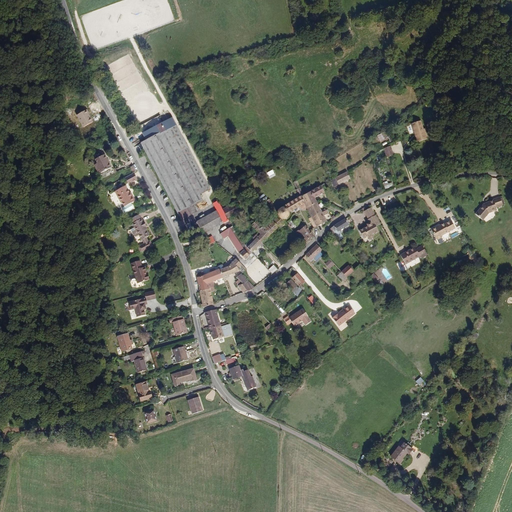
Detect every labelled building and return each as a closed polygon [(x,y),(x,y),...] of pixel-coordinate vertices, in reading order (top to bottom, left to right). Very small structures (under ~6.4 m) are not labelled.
[(166,126),(153,134),(146,138),(149,145),(144,148),(185,217),(193,212),(199,208),(208,203),(204,197),(214,191),(173,122),(166,126)] [(417,129),(408,134),(410,139),(420,134),(417,129)] [(429,150),(423,138),(420,134),(410,139),(419,155),(423,153),(429,150)] [(392,162),(402,157),(396,148),(390,151),(392,162)] [(106,175),(117,169),(107,151),(98,156),(102,163),(100,164),(106,175)] [(133,179),(139,176),(136,169),(134,170),(127,173),(130,178),(132,177),(133,179)] [(340,192),(356,184),(351,174),(334,183),(340,192)] [(135,190),(133,191),(128,182),(117,188),(124,200),(125,199),(128,203),(127,204),(128,205),(127,205),(129,208),(130,209),(138,204),(135,199),(138,197),(135,190)] [(327,194),(323,187),(302,197),(307,205),(309,208),(319,204),(317,199),(327,194)] [(497,206),(504,202),(500,195),(493,198),(493,199),(490,200),(486,201),(487,202),(483,204),(476,213),(484,219),(488,212),(493,209),(493,210),(498,208),(497,206)] [(274,211),(274,212),(276,216),(284,219),(284,218),(285,218),(286,217),(286,216),(287,216),(287,215),(288,214),(288,213),(307,205),(302,197),(284,206),(283,206),(282,205),(281,205),(280,205),(279,206),(278,206),(277,207),(276,207),(276,208),(275,209),(274,210),(274,211)] [(229,221),(232,219),(232,217),(226,207),(224,204),(222,199),(215,203),(219,210),(220,209),(229,221)] [(244,209),(239,200),(232,203),(226,207),(232,217),(244,209)] [(327,210),(323,212),(319,204),(309,208),(318,228),(326,220),(325,217),(329,215),(327,210)] [(196,218),(203,214),(199,208),(193,212),(196,218)] [(204,236),(229,221),(220,209),(219,210),(198,222),(201,228),(203,232),(204,236)] [(370,222),(379,218),(374,209),(365,213),(370,222)] [(135,220),(144,214),(141,210),(132,215),(135,220)] [(185,217),(188,223),(196,218),(193,212),(185,217)] [(260,213),(253,218),(262,229),(268,223),(260,213)] [(146,217),(145,217),(144,214),(135,220),(137,223),(132,226),(136,231),(140,229),(146,240),(140,244),(142,249),(156,242),(153,237),(151,238),(149,234),(152,233),(148,223),(150,222),(146,217)] [(284,219),(276,216),(268,223),(262,229),(259,231),(265,238),(283,221),(284,219)] [(380,232),(385,229),(379,218),(370,222),(374,229),(376,234),(380,232)] [(335,234),(351,227),(348,220),(333,226),(330,229),(335,234)] [(442,235),(456,227),(452,220),(445,224),(444,223),(441,225),(437,227),(437,226),(431,229),(437,239),(439,239),(442,237),(442,235)] [(244,246),(247,243),(235,223),(232,225),(244,246)] [(226,237),(231,233),(240,249),(244,246),(232,225),(223,231),(226,237)] [(318,237),(316,235),(308,225),(302,230),(304,233),(301,235),(307,243),(312,239),(314,240),(318,237)] [(267,240),(265,238),(259,231),(257,229),(251,235),(253,237),(247,243),(249,246),(252,249),(262,241),(264,243),(267,240)] [(380,232),(376,234),(374,229),(371,231),(372,232),(364,236),(368,244),(371,242),(373,244),(375,245),(377,243),(378,242),(377,241),(383,237),(380,232)] [(210,246),(218,242),(215,236),(207,241),(210,246)] [(313,260),(324,251),(319,244),(308,255),(313,260)] [(247,258),(254,251),(252,249),(249,246),(246,249),(244,246),(240,249),(243,254),(247,258)] [(422,260),(429,256),(424,247),(418,251),(417,248),(402,256),(407,266),(421,258),(422,260)] [(235,254),(226,263),(223,264),(219,267),(223,275),(240,267),(239,264),(242,262),(235,254)] [(143,264),(140,264),(138,257),(129,260),(135,281),(147,277),(146,271),(144,271),(143,268),(144,268),(143,264)] [(325,264),(330,269),(335,264),(330,259),(325,264)] [(401,272),(406,269),(402,260),(396,263),(401,272)] [(280,269),(276,264),(269,269),(274,274),(280,269)] [(382,283),(392,277),(385,266),(375,271),(382,283)] [(196,275),(199,290),(214,286),(213,280),(223,275),(219,267),(206,273),(201,274),(201,271),(196,272),(196,275)] [(349,280),(356,274),(350,267),(343,272),(349,280)] [(253,290),(257,287),(247,276),(240,282),(242,284),(239,286),(244,293),(253,290)] [(306,285),(299,276),(294,281),(298,287),(304,294),(306,291),(303,288),(306,285)] [(293,292),(298,287),(294,281),(288,286),(293,292)] [(218,292),(215,285),(214,286),(199,290),(202,303),(199,304),(200,305),(203,307),(214,303),(212,294),(218,292)] [(145,299),(155,297),(153,289),(143,291),(144,296),(127,300),(129,308),(134,307),(136,315),(144,313),(143,308),(142,305),(144,304),(144,303),(146,302),(145,299)] [(314,308),(318,305),(314,300),(312,301),(311,300),(309,301),(314,308)] [(340,329),(356,317),(351,309),(334,321),(340,329)] [(308,320),(309,319),(303,310),(290,319),(289,317),(284,320),(288,326),(292,324),(295,328),(303,323),(306,327),(311,324),(308,320)] [(176,333),(186,330),(182,314),(171,317),(176,333)] [(207,317),(210,331),(211,333),(222,330),(218,314),(210,316),(207,317)] [(270,337),(274,334),(269,326),(266,330),(270,337)] [(213,344),(224,341),(222,330),(211,333),(213,344)] [(122,350),(133,346),(128,331),(117,334),(122,350)] [(175,361),(185,358),(181,345),(171,348),(175,361)] [(142,352),(144,351),(143,349),(130,353),(132,360),(134,359),(138,372),(147,369),(142,352)] [(212,367),(220,365),(218,359),(211,361),(212,367)] [(189,380),(194,378),(191,367),(169,373),(173,385),(178,383),(177,381),(189,378),(189,380)] [(239,376),(238,374),(236,369),(227,373),(230,383),(239,380),(240,382),(241,382),(245,394),(253,391),(249,380),(248,381),(245,374),(241,375),(239,376)] [(419,385),(424,381),(421,377),(416,381),(419,385)] [(148,387),(145,387),(144,382),(134,385),(138,402),(149,398),(147,392),(149,391),(148,387)] [(196,400),(198,400),(197,396),(186,399),(190,413),(201,410),(199,404),(198,404),(196,400)] [(144,424),(153,421),(150,410),(141,413),(144,424)] [(408,461),(412,456),(402,448),(398,453),(390,462),(398,469),(406,459),(408,461)]
